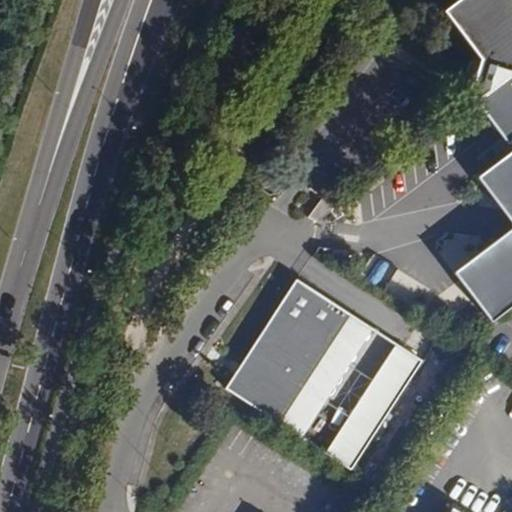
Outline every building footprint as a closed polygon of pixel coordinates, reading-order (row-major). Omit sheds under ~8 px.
[(468,92),(475,100),(511,72),(511,0),(454,0),(443,9),(480,57),(468,92)] [(511,72),(475,100),(484,112),(491,113),(498,121),(495,128),(506,143),(510,141),(511,142),(511,147),(475,176),(486,191),(511,224),(478,250),(451,270),(490,320),(496,317),(511,304),(511,72)] [(491,113),(484,112),(495,128),(498,121),(491,113)] [(511,224),(486,191),(478,250),(511,224)] [(316,221),(330,210),(335,206),(321,195),(306,215),(316,221)] [(335,206),(330,210),(336,218),(343,212),(337,205),(335,206)] [(332,248),(317,246),(314,250),(332,262),(332,248)] [(382,291),(423,311),(433,292),(392,272),(382,291)] [(351,468),(399,395),(423,359),(296,277),(271,315),(275,317),(260,341),(260,342),(255,350),(252,359),(252,364),(252,370),(252,376),(244,378),(244,388),(248,395),(251,399),(266,408),(264,412),(351,468)] [(260,341),(255,339),(224,386),(264,412),(266,408),(251,399),(248,395),(244,388),(244,378),(252,376),(252,370),(252,364),(252,359),(255,350),(260,342),(260,341)]
